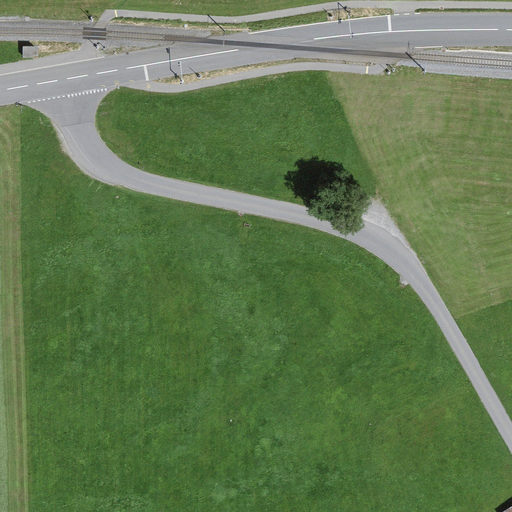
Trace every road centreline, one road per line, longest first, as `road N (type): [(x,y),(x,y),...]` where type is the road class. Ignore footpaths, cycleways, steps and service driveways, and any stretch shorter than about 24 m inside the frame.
road 1 (unclassified): [(511,435),(430,301),(379,241),(110,169),(83,142),(66,79)]
road 2 (secondary): [(66,79),(314,39),(511,30)]
